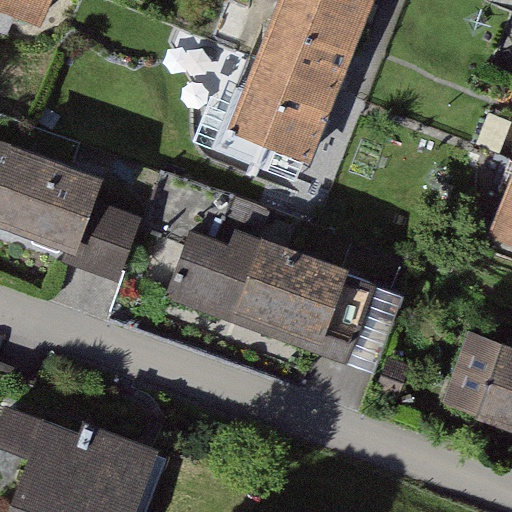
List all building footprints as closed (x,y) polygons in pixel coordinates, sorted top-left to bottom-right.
[(0,0),(0,8),(47,28),(58,0),(0,0)] [(319,170),(377,0),(267,0),(220,136),(319,170)] [(100,183),(0,150),(0,238),(74,263),(100,183)] [(511,188),(495,231),(511,238),(511,188)] [(346,267),(197,222),(170,309),(319,355),(346,267)] [(511,431),(511,345),(474,334),(449,411),(511,431)] [(144,511),(161,460),(21,417),(0,483),(0,511),(144,511)]
